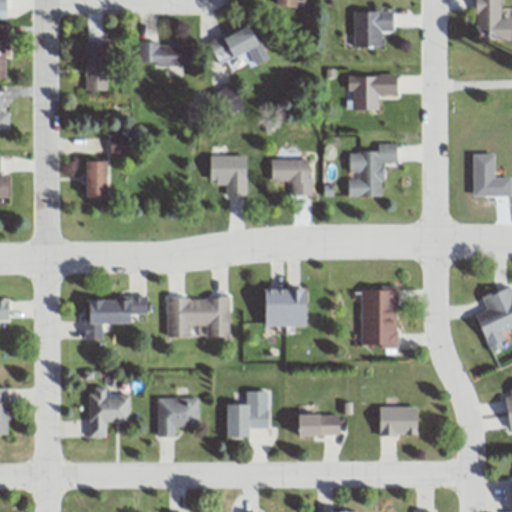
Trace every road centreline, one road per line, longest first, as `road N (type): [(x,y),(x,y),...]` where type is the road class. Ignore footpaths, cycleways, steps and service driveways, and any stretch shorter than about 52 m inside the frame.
road 1 (residential): [(432,0),(437,305),(467,419),(467,511)]
road 2 (residential): [(0,260),(511,239)]
road 3 (residential): [(42,0),(43,511)]
road 4 (residential): [(0,475),(467,473)]
